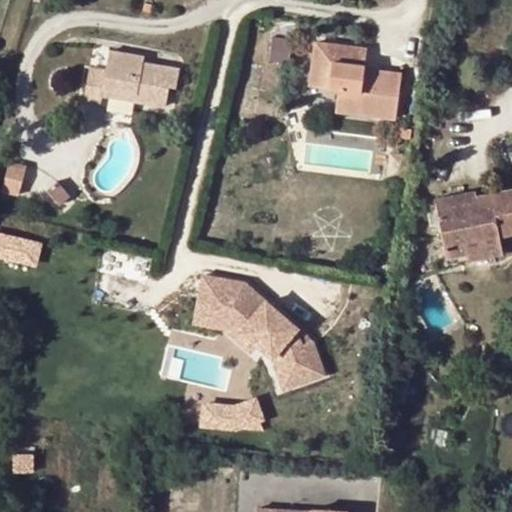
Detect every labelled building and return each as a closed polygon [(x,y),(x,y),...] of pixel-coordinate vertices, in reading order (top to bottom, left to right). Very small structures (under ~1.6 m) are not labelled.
[(339,90),(336,113),(397,120),(402,75),(380,72),(379,80),(363,78),(364,70),(366,50),(316,44),(311,87),(339,90)] [(165,106),(173,68),(143,62),(144,57),(109,50),(106,70),(90,67),(84,100),(101,103),(103,95),(104,88),(136,94),(135,101),(165,106)] [(363,78),(379,80),(380,72),(364,70),(363,78)] [(135,101),(136,94),(104,88),(103,95),(135,101)] [(37,154),(21,150),(12,180),(29,184),(37,154)] [(68,171),(56,179),(67,195),(79,186),(68,171)] [(511,192),(478,199),(477,194),(435,201),(445,258),(466,254),(465,244),(499,238),(511,235),(511,192)] [(0,256),(41,264),(45,239),(0,230),(0,256)] [(499,238),(465,244),(466,254),(468,262),(502,256),(499,238)] [(248,283),(203,275),(199,298),(238,305),(229,314),(258,342),(272,356),(284,389),(324,374),(312,341),(302,344),(298,332),(248,283)] [(238,305),(199,298),(195,320),(223,325),(250,350),(258,342),(229,314),(238,305)] [(312,341),(298,332),(302,344),(312,341)]
